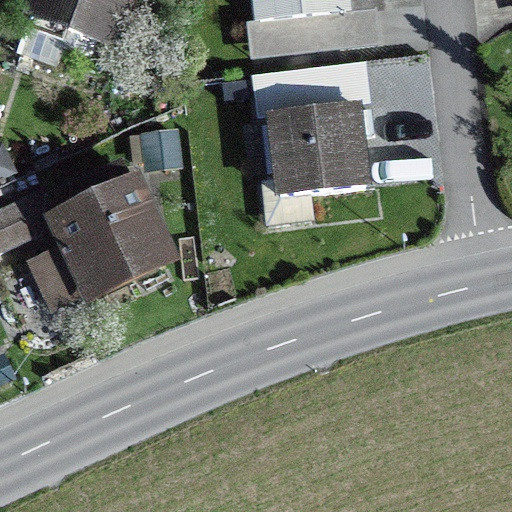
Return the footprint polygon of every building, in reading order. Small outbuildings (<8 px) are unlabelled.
[(36,0),(30,19),(111,48),(128,0),(36,0)] [(256,0),(259,23),(374,12),(373,0),(256,0)] [(260,183),(266,228),(315,222),(312,195),(365,189),(356,110),(302,116),(298,84),(267,88),(278,181),(260,183)] [(0,186),(18,179),(4,144),(0,145),(0,186)] [(33,267),(54,311),(163,259),(121,172),(49,207),(43,195),(0,215),(0,256),(59,228),(69,250),(33,267)] [(0,389),(16,382),(4,355),(0,356),(0,389)]
